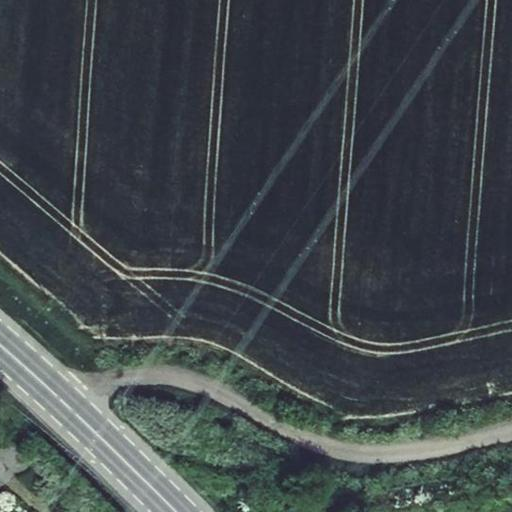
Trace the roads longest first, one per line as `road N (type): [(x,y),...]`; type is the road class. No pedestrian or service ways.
road 1 (track): [(511,430),(415,449),(343,447),(201,386),(152,376),(69,406)]
road 2 (secondary): [(176,511),(0,344)]
